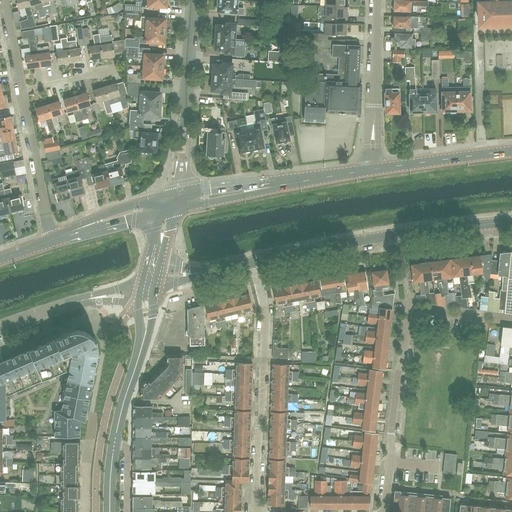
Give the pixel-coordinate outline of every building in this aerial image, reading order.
[(30,6),(28,0),(15,0),(18,9),(24,8),(28,20),(20,22),(21,29),(36,27),(30,6)] [(41,0),(28,0),(30,6),(34,5),(36,11),(38,10),(41,18),(45,16),(43,7),(41,0)] [(41,0),(43,7),(50,5),(52,15),(57,14),(53,0),(41,0)] [(136,1),(135,12),(142,12),(142,7),(148,8),(148,6),(166,7),(166,2),(168,3),(168,0),(142,0),(142,1),(136,1)] [(237,1),(227,0),(216,0),(216,5),(218,6),(217,12),(231,13),(231,14),(243,15),(243,9),(236,8),(237,1)] [(511,0),(484,0),(485,3),(479,3),(480,25),(511,24),(511,0)] [(428,2),(411,1),(394,1),(394,4),(393,5),(393,9),(394,10),(394,11),(413,12),(416,12),(417,6),(428,7),(428,2)] [(120,5),(113,9),(116,14),(123,10),(120,5)] [(318,8),(318,15),(320,18),(321,18),(321,23),(325,23),(334,23),(334,17),(340,18),(346,18),(347,7),(325,6),(320,6),(318,8)] [(125,11),(125,18),(135,18),(134,20),(141,21),(140,30),(146,30),(167,31),(167,25),(165,25),(165,20),(147,18),(142,17),(142,12),(135,12),(125,11)] [(413,33),(423,34),(432,34),(432,29),(418,28),(418,23),(426,23),(426,17),(409,17),(393,17),(393,20),(392,20),(392,26),(393,26),(393,27),(413,28),(413,33)] [(81,28),(81,23),(76,23),(76,29),(79,47),(84,46),(83,37),(81,28)] [(215,30),(214,38),(234,39),(235,24),(222,23),(222,24),(222,26),(217,26),(216,29),(215,30)] [(346,24),(339,23),(325,23),(325,34),(325,35),(328,35),(336,35),(337,34),(346,35),(346,24)] [(50,27),(51,41),(58,40),(57,26),(50,27)] [(44,28),(43,28),(43,35),(44,42),(46,42),(51,41),(50,27),(44,28)] [(37,49),(34,30),(26,31),(22,32),(23,39),(27,38),(31,55),(25,56),(27,69),(40,67),(37,49)] [(139,48),(140,43),(146,44),(146,42),(164,44),(164,38),(166,39),(167,31),(146,30),(146,37),(134,36),(134,39),(126,38),(126,47),(139,48)] [(102,58),(99,37),(99,34),(93,35),(95,46),(88,47),(90,60),(102,58)] [(415,47),(415,39),(411,39),(411,35),(395,34),(395,38),(393,38),(393,44),(395,45),(395,46),(415,47)] [(102,58),(103,58),(115,56),(114,53),(125,52),(124,40),(113,41),(111,35),(99,37),(102,58)] [(70,62),(67,42),(67,38),(61,39),(62,51),(56,52),(58,64),(70,62)] [(234,39),(214,38),(214,46),(215,47),(215,50),(220,50),(220,52),(221,52),(221,53),(233,54),(234,39)] [(70,62),(71,62),(82,61),(80,48),(77,49),(76,41),(67,42),(70,62)] [(360,113),(361,83),(358,83),(360,46),(332,45),(332,57),(339,57),(338,75),(326,74),(318,74),(317,82),(315,82),(314,94),(325,95),(324,112),(339,113),(345,113),(359,113),(359,114),(360,114),(360,113)] [(49,47),(37,49),(40,67),(52,65),(50,52),(49,47)] [(126,47),(126,54),(134,54),(134,57),(138,57),(138,59),(144,60),(144,66),(164,67),(165,61),(163,61),(163,55),(149,54),(150,48),(139,48),(126,47)] [(404,58),(404,51),(393,51),(392,63),(401,63),(401,58),(404,58)] [(214,74),(214,78),(250,80),(250,75),(239,74),(237,76),(235,75),(235,73),(231,73),(232,64),(223,63),(223,65),(214,65),(212,66),(212,71),(213,72),(213,74),(214,74)] [(128,83),(132,83),(140,84),(141,79),(143,80),(143,78),(161,79),(162,74),(164,74),(164,67),(144,66),(143,73),(137,73),(137,75),(127,74),(127,83),(128,83)] [(414,68),(405,68),(406,81),(410,80),(410,89),(410,113),(416,112),(418,114),(421,114),(422,112),(423,112),(423,89),(416,89),(415,89),(415,78),(414,78),(414,68)] [(256,81),(250,80),(214,78),(214,81),(212,81),(212,84),(211,85),(211,89),(212,90),(212,91),(221,91),(221,93),(230,94),(231,85),(238,85),(238,87),(256,88),(260,88),(261,82),(256,82),(256,81)] [(441,88),(442,88),(442,112),(450,111),(450,113),(456,113),(455,87),(448,88),(448,79),(441,80),(441,88)] [(455,87),(456,113),(463,113),(462,111),(470,111),(470,87),(470,80),(463,80),(463,87),(455,87)] [(116,83),(105,87),(109,99),(110,105),(120,102),(123,110),(123,109),(124,114),(129,113),(130,113),(129,111),(128,108),(127,95),(121,97),(117,84),(116,83)] [(140,84),(132,83),(128,83),(127,83),(128,95),(133,96),(133,97),(140,97),(139,104),(162,105),(162,99),(160,98),(160,93),(142,92),(142,90),(140,90),(140,84)] [(390,83),(385,83),(386,113),(399,113),(398,89),(390,89),(390,83)] [(105,87),(93,91),(97,102),(97,103),(103,101),(107,114),(108,114),(112,113),(113,113),(110,105),(109,99),(105,87)] [(423,89),(423,112),(424,112),(426,114),(429,114),(430,112),(436,112),(436,89),(423,89)] [(87,93),(75,96),(83,120),(86,119),(88,119),(85,107),(91,105),(87,93)] [(232,93),(231,100),(245,101),(246,93),(232,93)] [(324,122),(324,112),(325,95),(314,94),(306,94),(304,121),(324,122)] [(75,96),(63,100),(67,113),(73,112),(76,123),(82,121),(83,120),(75,96)] [(55,129),(60,127),(56,116),(63,114),(59,101),(47,105),(55,129)] [(139,111),(130,110),(129,123),(130,124),(143,124),(143,120),(152,121),(153,117),(159,117),(159,112),(161,111),(162,105),(139,104),(139,111)] [(55,129),(47,105),(42,107),(41,105),(35,106),(36,109),(35,109),(39,121),(45,119),(49,131),(55,129)] [(255,123),(246,124),(251,149),(252,149),(253,151),(258,150),(258,148),(263,147),(259,129),(261,129),(259,122),(266,121),(264,109),(253,111),(255,123)] [(0,130),(13,128),(11,116),(0,118),(0,130)] [(276,118),(270,119),(273,132),(274,132),(276,143),(282,142),(283,144),(286,144),(288,143),(288,140),(289,140),(289,136),(294,135),(292,122),(286,123),(278,125),(277,120),(277,118),(276,118)] [(251,149),(246,124),(237,126),(236,120),(228,122),(229,131),(234,130),(235,134),(236,133),(240,152),(244,151),(245,152),(250,151),(250,150),(251,149)] [(143,124),(130,124),(130,130),(134,130),(133,138),(141,139),(140,151),(147,151),(147,154),(155,154),(156,142),(158,142),(159,141),(160,134),(147,133),(147,131),(142,131),(143,124)] [(206,156),(208,156),(208,157),(208,158),(209,158),(209,159),(210,159),(211,159),(212,159),(213,159),(213,158),(214,158),(214,157),(215,156),(223,156),(224,151),(227,151),(227,143),(225,133),(219,132),(220,126),(210,125),(209,131),(208,131),(206,156)] [(13,128),(0,130),(0,131),(0,132),(1,137),(0,137),(0,143),(16,140),(13,128)] [(100,129),(88,133),(90,139),(102,135),(100,129)] [(18,153),(16,140),(0,143),(0,150),(4,150),(5,155),(18,153)] [(46,153),(60,150),(58,142),(44,144),(46,153)] [(131,162),(130,149),(120,152),(120,154),(118,155),(117,158),(117,160),(114,161),(114,162),(113,161),(104,164),(110,185),(124,181),(121,169),(123,169),(125,166),(124,164),(131,162)] [(48,161),(52,160),(61,158),(60,150),(46,153),(48,161)] [(85,175),(92,173),(88,159),(81,161),(85,175)] [(23,160),(13,162),(14,168),(25,166),(23,160)] [(78,170),(65,174),(66,176),(67,180),(71,197),(73,197),(73,198),(78,196),(78,195),(85,194),(81,180),(80,176),(85,175),(81,161),(81,160),(76,161),(78,170)] [(14,168),(13,162),(0,164),(0,170),(2,179),(15,177),(14,168)] [(100,172),(92,175),(96,189),(110,185),(104,164),(98,165),(100,172)] [(52,180),(53,184),(57,201),(71,197),(67,180),(67,178),(66,178),(66,176),(52,180)] [(4,190),(10,213),(24,209),(21,195),(12,197),(10,189),(4,190)] [(0,214),(10,213),(4,190),(0,191),(0,214)] [(498,310),(505,311),(511,252),(510,253),(500,254),(499,262),(491,261),(490,275),(498,275),(497,275),(503,276),(501,290),(500,290),(499,298),(488,296),(487,307),(487,311),(498,312),(498,310)] [(471,257),(473,274),(485,272),(486,280),(489,279),(490,275),(491,261),(492,255),(471,257)] [(471,257),(461,259),(467,298),(471,298),(470,284),(469,285),(467,274),(473,274),(471,257)] [(466,298),(467,298),(461,259),(452,260),(454,276),(459,276),(461,297),(456,297),(457,308),(468,309),(466,298)] [(440,261),(444,295),(449,294),(446,277),(451,277),(449,260),(440,261)] [(440,261),(430,263),(433,280),(433,284),(438,283),(440,294),(434,295),(436,306),(446,307),(444,295),(440,261)] [(434,295),(434,294),(429,294),(428,281),(433,280),(430,263),(421,264),(425,294),(427,305),(436,306),(434,295)] [(411,265),(413,282),(419,282),(420,295),(415,296),(416,303),(427,305),(425,294),(421,264),(411,265)] [(373,308),(380,308),(392,310),(394,294),(383,296),(382,288),(388,287),(386,271),(384,271),(384,269),(378,270),(378,272),(373,273),(375,290),(373,291),(374,297),(371,297),(373,308)] [(359,298),(360,306),(365,306),(362,291),(362,290),(367,289),(365,272),(355,274),(358,291),(359,298)] [(356,306),(360,306),(359,298),(358,291),(355,274),(345,275),(348,292),(354,291),(356,306)] [(343,276),(331,278),(335,303),(342,304),(340,293),(340,292),(345,291),(343,276)] [(331,278),(320,280),(321,290),(319,291),(320,296),(329,294),(331,303),(335,303),(331,278)] [(320,296),(319,291),(318,280),(306,282),(311,308),(316,308),(314,298),(320,296)] [(306,282),(295,284),(298,301),(305,299),(305,303),(306,303),(307,309),(311,308),(306,282)] [(295,284),(285,286),(289,312),(294,311),(292,302),(298,301),(295,284)] [(285,286),(273,289),(276,305),(283,304),(285,313),(289,312),(285,286)] [(248,321),(247,316),(246,312),(253,310),(249,294),(238,297),(244,322),(248,321)] [(231,315),(237,314),(238,317),(239,323),(244,322),(238,297),(227,299),(231,315)] [(231,315),(227,299),(216,302),(220,318),(222,327),(226,326),(225,321),(224,317),(231,315)] [(222,327),(220,318),(216,302),(205,305),(208,321),(215,319),(216,323),(218,328),(222,327)] [(190,337),(190,346),(204,346),(204,311),(202,306),(187,310),(188,337),(190,337)] [(367,307),(367,310),(369,310),(369,311),(368,317),(391,320),(391,317),(392,310),(380,308),(373,308),(367,307)] [(390,329),(391,320),(368,317),(367,323),(378,324),(377,328),(390,329)] [(510,347),(511,328),(503,327),(499,364),(508,365),(510,347)] [(389,339),(390,329),(377,328),(377,332),(367,331),(366,337),(389,339)] [(71,332),(69,333),(0,362),(0,420),(36,420),(36,437),(80,437),(80,422),(85,422),(98,354),(98,353),(98,351),(98,349),(97,347),(97,345),(96,344),(96,342),(95,341),(94,339),(93,338),(92,337),(90,335),(89,334),(87,333),(86,333),(84,332),(82,332),(81,331),(79,331),(78,331),(76,331),(74,331),(73,332),(71,332)] [(354,344),(354,335),(345,335),(346,344),(354,344)] [(387,349),(389,339),(366,337),(365,343),(376,344),(375,348),(387,349)] [(273,340),(273,348),(272,358),(288,359),(288,348),(277,348),(277,340),(273,340)] [(386,359),(387,349),(375,348),(375,352),(364,351),(363,357),(386,359)] [(302,353),(302,358),(302,363),(316,363),(316,353),(302,353)] [(192,359),(192,356),(167,355),(167,364),(149,382),(147,381),(141,387),(141,399),(160,399),(181,378),(179,376),(182,373),(182,364),(185,364),(185,359),(192,359)] [(385,369),(386,359),(363,357),(362,367),(385,369)] [(226,370),(226,374),(252,375),(252,364),(236,363),(236,370),(232,370),(226,370)] [(272,364),(272,376),(298,377),(298,372),(288,371),(289,365),(272,364)] [(358,378),(381,381),(382,371),(369,370),(369,373),(358,372),(358,378)] [(192,373),(192,385),(204,385),(204,373),(192,373)] [(236,379),(235,386),(252,386),(252,375),(226,374),(226,379),(232,379),(236,379)] [(298,377),(272,376),(272,387),(288,388),(288,381),(298,381),(298,377)] [(379,391),(381,381),(358,378),(357,385),(368,386),(367,390),(379,391)] [(251,398),(252,386),(235,386),(235,392),(232,392),(226,392),(225,397),(251,398)] [(288,394),(288,388),(272,387),(271,398),(297,399),(298,394),(288,394)] [(378,401),(379,399),(379,391),(367,390),(367,394),(356,393),(355,398),(378,401)] [(499,395),(499,400),(511,400),(511,390),(511,391),(511,396),(499,395)] [(225,401),(231,401),(235,401),(235,408),(251,409),(251,398),(225,397),(225,401)] [(297,399),(271,398),(271,410),(287,410),(287,403),(297,404),(297,399)] [(377,411),(378,401),(355,398),(355,404),(365,406),(365,410),(377,411)] [(511,411),(511,400),(499,400),(498,405),(510,406),(509,411),(511,411)] [(161,413),(152,413),(152,406),(134,406),(134,417),(161,417),(161,413)] [(376,421),(377,411),(365,410),(364,414),(353,412),(353,418),(376,421)] [(234,411),(234,418),(225,418),(225,422),(250,423),(251,411),(234,411)] [(493,414),(492,420),(511,421),(511,411),(509,411),(509,416),(493,414)] [(271,412),(270,423),(297,424),(297,419),(287,419),(287,413),(271,412)] [(134,417),(134,427),(152,427),(152,423),(166,423),(166,421),(173,421),(173,417),(171,417),(161,417),(134,417)] [(375,431),(376,423),(376,421),(353,418),(352,424),(363,426),(362,430),(375,431)] [(511,431),(511,421),(492,420),(492,425),(508,426),(508,431),(511,431)] [(250,434),(250,423),(225,422),(225,426),(230,426),(230,427),(234,427),(234,433),(250,434)] [(270,423),(270,435),(286,435),(286,429),(296,429),(297,424),(270,423)] [(152,433),(152,427),(134,427),(133,438),(166,438),(166,433),(152,433)] [(6,435),(2,435),(2,428),(0,428),(0,439),(13,439),(13,435),(6,435)] [(325,428),(324,438),(329,438),(330,433),(341,434),(342,430),(325,428)] [(354,435),(353,441),(376,444),(376,442),(377,434),(365,432),(365,437),(354,435)] [(234,433),(233,440),(230,440),(224,440),(224,444),(250,445),(250,434),(234,433)] [(490,437),(490,442),(495,443),(511,444),(511,434),(507,434),(507,439),(490,437)] [(286,442),(286,435),(270,435),(270,446),(296,447),(296,442),(286,442)] [(151,447),(152,443),(166,443),(166,438),(133,438),(133,447),(151,447)] [(13,439),(0,439),(0,450),(3,451),(3,444),(6,444),(13,444),(13,439)] [(375,454),(376,444),(353,441),(353,447),(363,448),(363,452),(375,454)] [(63,442),(63,453),(80,454),(80,442),(63,442)] [(511,454),(511,444),(495,443),(490,442),(489,448),(506,449),(505,454),(511,454)] [(224,449),(233,449),(233,456),(249,457),(250,445),(224,444),(224,449)] [(296,447),(270,446),(269,457),(285,458),(286,451),(296,452),(296,447)] [(133,447),(133,458),(165,458),(170,458),(170,455),(156,455),(156,448),(151,448),(151,447),(133,447)] [(0,462),(6,462),(13,462),(13,458),(6,458),(3,458),(3,451),(0,450),(0,462)] [(374,463),(375,454),(363,452),(362,456),(352,455),(351,461),(374,463)] [(80,464),(80,454),(63,453),(63,464),(56,464),(80,464)] [(511,465),(511,454),(505,454),(505,459),(484,457),(484,462),(488,463),(511,465)] [(133,458),(133,468),(151,468),(151,464),(158,464),(158,463),(165,463),(165,458),(133,458)] [(249,470),(249,459),(233,459),(233,465),(229,465),(223,465),(223,470),(249,470)] [(269,460),(269,471),(295,472),(295,467),(285,467),(285,460),(269,460)] [(351,461),(350,467),(361,468),(360,472),(373,473),(374,463),(351,461)] [(13,462),(6,462),(0,462),(0,473),(3,474),(3,467),(13,467),(13,462)] [(511,465),(488,463),(487,468),(504,470),(503,475),(511,475),(511,465)] [(56,464),(56,475),(78,475),(78,465),(80,465),(80,464),(56,464)] [(33,482),(33,470),(23,470),(22,481),(33,482)] [(248,482),(249,470),(223,470),(223,474),(232,475),(232,481),(226,481),(242,482),(248,482)] [(269,471),(268,482),(285,483),(285,477),(295,477),(295,472),(269,471)] [(133,472),(133,482),(155,482),(181,482),(181,478),(164,478),(164,479),(155,480),(155,472),(133,472)] [(372,483),(373,473),(360,472),(360,475),(350,473),(349,478),(349,481),(372,483)] [(56,475),(56,486),(80,486),(78,486),(78,475),(56,475)] [(507,482),(494,481),(494,487),(511,488),(511,477),(507,477),(507,482)] [(241,493),(242,482),(226,481),(225,487),(216,487),(216,492),(241,493)] [(321,509),(321,481),(315,481),(315,496),(310,496),(310,509),(321,509)] [(331,509),(331,496),(327,496),(327,481),(321,481),(321,509),(331,509)] [(331,496),(331,509),(341,509),(341,481),(335,481),(335,496),(331,496)] [(351,496),(350,496),(347,496),(347,481),(341,481),(341,509),(351,508),(351,496)] [(24,488),(24,484),(0,482),(0,492),(5,493),(5,487),(24,488)] [(133,482),(133,493),(155,493),(155,486),(181,487),(181,482),(155,482),(133,482)] [(284,489),(285,483),(268,482),(268,494),(294,495),(294,490),(284,489)] [(369,508),(371,486),(363,485),(362,491),(351,491),(350,496),(351,496),(351,508),(369,508)] [(80,497),(80,496),(80,486),(56,486),(58,486),(58,497),(80,497)] [(511,488),(494,487),(494,492),(506,493),(505,498),(511,498),(511,488)] [(394,491),(392,511),(449,511),(451,498),(441,498),(441,499),(434,498),(434,497),(425,496),(425,497),(417,496),(417,495),(408,494),(408,495),(401,495),(401,491),(394,491)] [(216,496),(225,497),(225,504),(241,504),(241,493),(216,492),(216,496)] [(268,494),(268,505),(284,506),(284,499),(294,499),(294,495),(268,494)] [(299,496),(299,508),(308,509),(308,496),(299,496)] [(61,497),(61,508),(78,508),(78,498),(80,498),(80,497),(58,497),(61,497)] [(153,507),(182,507),(182,502),(160,501),(160,500),(152,500),(152,497),(133,497),(133,507),(153,507)] [(196,503),(196,511),(213,511),(213,503),(196,503)] [(474,511),(475,505),(475,504),(474,506),(467,505),(467,504),(460,503),(459,511),(474,511)]
